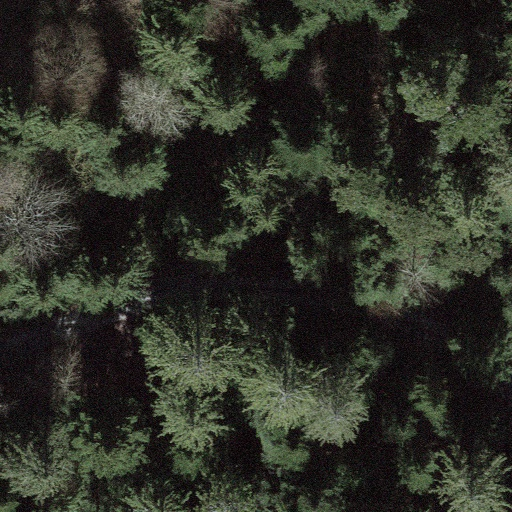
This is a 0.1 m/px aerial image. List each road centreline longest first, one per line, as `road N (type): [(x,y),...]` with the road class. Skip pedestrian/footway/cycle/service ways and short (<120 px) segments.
road 1 (track): [(171,282),(374,151),(511,20)]
road 2 (track): [(511,386),(428,326),(350,296),(243,278),(171,282)]
road 3 (track): [(171,282),(0,344)]
